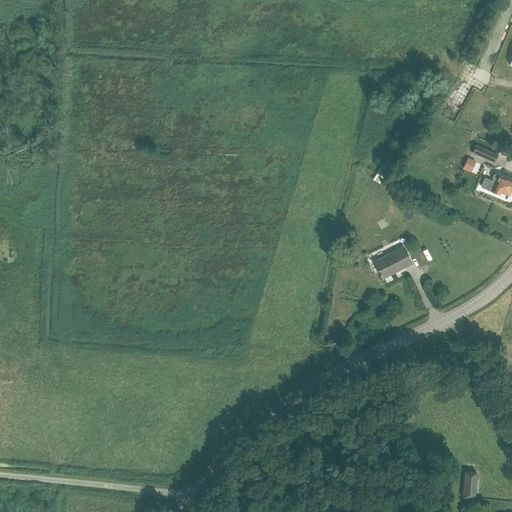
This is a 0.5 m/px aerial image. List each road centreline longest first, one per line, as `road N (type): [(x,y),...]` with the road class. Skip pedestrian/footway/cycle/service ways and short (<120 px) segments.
road 1 (tertiary): [(188,499),(230,447),(299,392),(478,303),(511,272)]
road 2 (unclassified): [(188,499),(0,473)]
road 3 (unknown): [(445,321),(511,424)]
